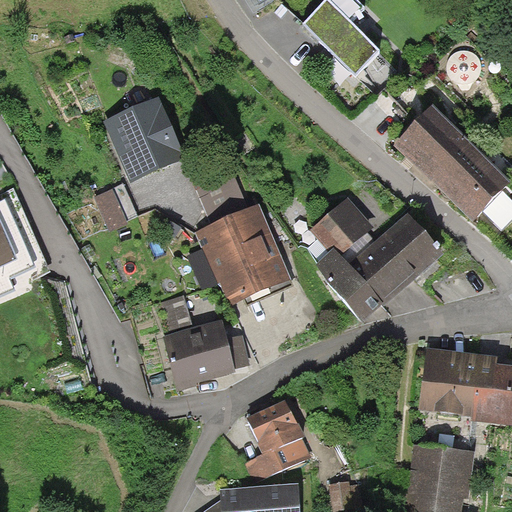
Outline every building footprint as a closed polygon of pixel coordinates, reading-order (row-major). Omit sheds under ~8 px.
[(355,0),(328,0),(303,25),(356,77),(380,53),(351,24),(366,10),(355,0)] [(112,43),(106,58),(127,66),(132,50),(112,43)] [(159,98),(104,122),(131,184),(186,160),(159,98)] [(511,183),(435,105),(395,144),(472,222),(511,183)] [(374,229),(349,199),(311,230),(330,253),(334,250),(340,257),(374,229)] [(0,298),(15,292),(10,280),(36,269),(6,200),(0,202),(0,298)] [(260,206),(196,233),(217,285),(221,283),(231,307),(292,282),(260,206)] [(340,257),(334,250),(330,253),(315,266),(364,322),(383,305),(384,307),(444,255),(412,219),(353,271),(340,257)] [(222,321),(169,335),(176,363),(170,365),(177,391),(237,375),(235,369),(227,339),(222,321)] [(242,336),(227,339),(235,369),(250,366),(242,336)] [(427,349),(419,411),(471,418),(480,356),(427,349)] [(498,358),(480,356),(471,418),(471,422),(511,427),(511,367),(497,365),(498,358)] [(304,438),(292,413),(253,432),(259,443),(257,444),(263,455),(245,464),(255,484),(310,457),(301,439),(304,438)] [(461,511),(463,500),(468,500),(475,454),(415,446),(405,511),(461,511)] [(353,481),(329,486),(333,511),(335,511),(359,507),(353,481)] [(300,511),(299,486),(220,491),(221,502),(221,511),(300,511)] [(221,511),(221,502),(205,511),(221,511)]
